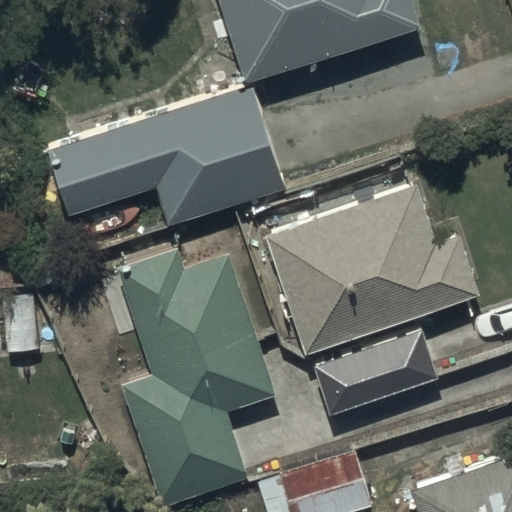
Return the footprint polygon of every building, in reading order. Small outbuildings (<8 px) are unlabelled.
[(228,0),(248,64),(420,9),(417,0),(228,0)] [(253,71),(51,136),(70,197),(156,169),(169,208),(285,171),(253,71)] [(317,199),(267,216),(309,335),(479,276),(459,219),(437,226),(413,155),(314,190),(317,199)] [(179,234),(119,254),(153,358),(123,368),(164,492),(247,464),(225,398),(276,381),(229,237),(185,251),(179,234)] [(40,285),(3,287),(7,341),(44,339),(40,285)] [(422,314),(315,349),(331,399),(438,363),(422,314)] [(305,511),(372,488),(354,436),(258,471),(272,511),(293,511),(295,511),(305,511)] [(511,511),(511,436),(414,471),(427,511),(511,511)]
